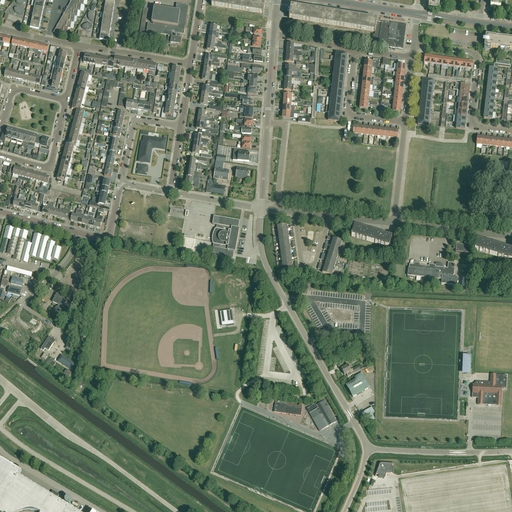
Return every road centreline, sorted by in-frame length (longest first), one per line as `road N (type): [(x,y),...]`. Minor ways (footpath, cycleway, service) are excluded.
road 1 (unclassified): [(350,416),(268,271),(260,209)]
road 2 (residential): [(511,131),(472,124),(473,55),(411,47)]
road 3 (residential): [(0,211),(105,238),(120,183)]
road 4 (track): [(9,430),(142,511)]
road 5 (residential): [(404,121),(348,113),(353,50)]
